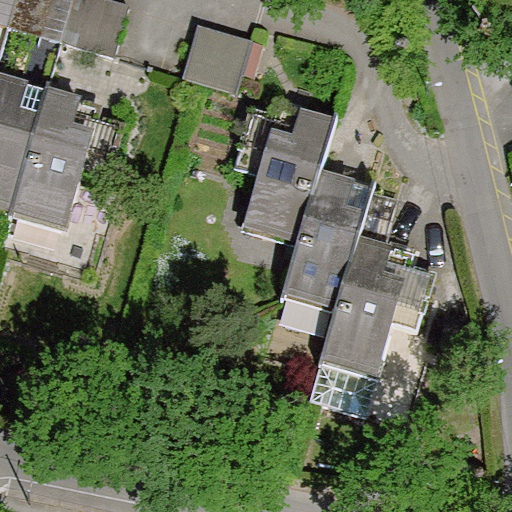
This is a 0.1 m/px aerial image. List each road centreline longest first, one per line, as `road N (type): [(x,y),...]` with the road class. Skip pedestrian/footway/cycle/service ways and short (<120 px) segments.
road 1 (residential): [(427,0),(511,344)]
road 2 (residential): [(245,511),(0,464)]
